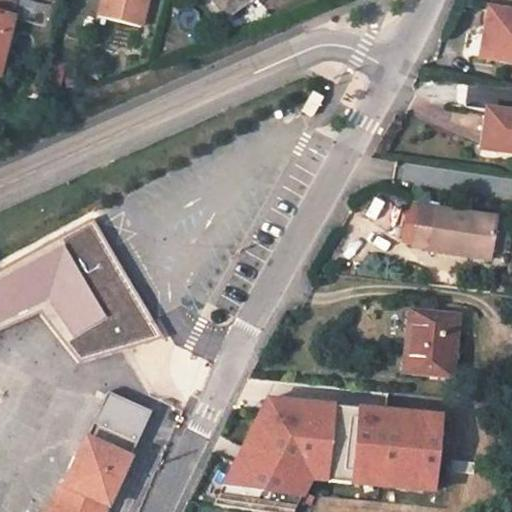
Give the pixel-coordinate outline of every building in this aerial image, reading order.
[(0,0),(0,76),(6,51),(14,19),(18,2),(9,0),(0,0)] [(103,0),(99,17),(141,27),(147,0),(103,0)] [(212,0),(226,18),(249,0),(212,0)] [(511,36),(511,12),(488,9),(486,27),(496,28),(495,34),(511,36)] [(14,19),(6,51),(19,54),(26,22),(14,19)] [(491,59),(495,34),(484,33),(480,58),(491,59)] [(511,36),(495,34),(491,59),(511,63),(511,36)] [(311,117),(321,98),(312,92),(301,112),(311,117)] [(482,150),(511,153),(511,112),(487,110),(482,150)] [(413,246),(420,207),(413,206),(407,245),(413,246)] [(497,219),(420,207),(413,246),(430,250),(430,253),(490,262),(497,219)] [(90,220),(0,269),(0,322),(52,297),(71,338),(103,319),(114,338),(154,327),(90,220)] [(0,322),(0,331),(39,314),(78,364),(122,352),(163,339),(154,327),(114,338),(103,319),(71,338),(52,297),(0,322)] [(402,374),(452,379),(459,316),(408,311),(402,374)] [(103,511),(149,413),(105,393),(51,511),(103,511)] [(307,484),(428,494),(435,417),(262,401),(215,489),(297,500),(307,484)]
